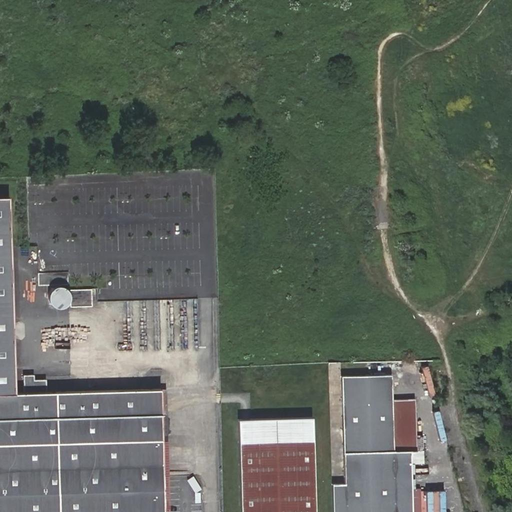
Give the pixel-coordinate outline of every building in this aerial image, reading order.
[(0,393),(14,394),(9,198),(0,198),(0,393)] [(91,304),(91,288),(66,289),(66,272),(38,272),(38,284),(49,284),(49,304),(91,304)] [(412,511),(411,451),(416,450),(415,399),(392,399),(391,375),(367,375),(341,376),(343,453),(344,483),(331,484),(332,511),(412,511)] [(23,376),(24,393),(46,393),(45,380),(33,381),(33,376),(23,376)] [(0,442),(162,439),(160,390),(46,393),(24,393),(14,394),(0,393),(0,442)] [(238,419),(238,442),(313,439),(312,427),(312,417),(238,419)] [(0,511),(163,511),(163,477),(162,439),(0,442),(0,511)] [(314,511),(313,439),(238,442),(240,511),(314,511)] [(192,475),(187,479),(194,491),(200,488),(192,475)]
